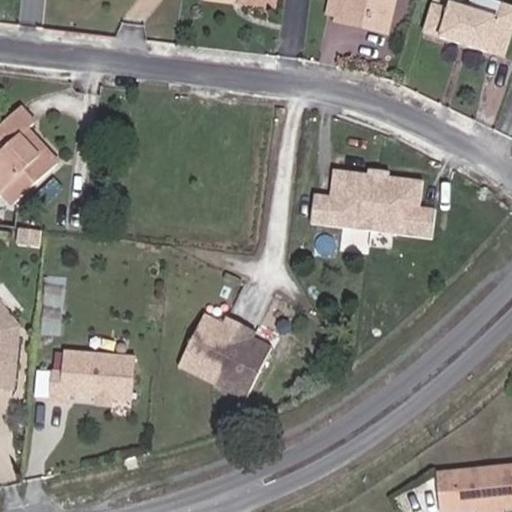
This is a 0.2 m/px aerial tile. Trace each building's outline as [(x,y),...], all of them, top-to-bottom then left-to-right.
[(235,0),(235,8),(274,10),(274,0),(235,0)] [(381,17),(382,0),(325,0),(323,17),(341,21),(342,13),(381,17)] [(388,0),(382,0),(381,17),(342,13),(341,21),(341,24),(384,31),(388,0)] [(511,4),(511,1),(507,0),(494,0),(493,14),(460,5),(446,0),(444,7),(426,1),(419,28),(499,52),(511,4)] [(493,14),(494,0),(460,0),(460,5),(493,14)] [(0,164),(0,191),(18,211),(52,179),(20,144),(29,137),(34,131),(19,115),(0,133),(0,141),(12,153),(0,164)] [(20,144),(52,179),(61,170),(29,137),(20,144)] [(0,141),(0,164),(12,153),(0,141)] [(308,220),(369,227),(374,171),(331,166),(329,192),(310,190),(308,220)] [(374,171),(369,227),(429,234),(432,205),(415,202),(418,176),(374,171)] [(0,302),(0,394),(15,395),(21,331),(0,302)] [(216,389),(244,330),(231,323),(227,332),(205,321),(183,373),(216,389)] [(257,336),(244,330),(216,389),(248,404),(273,354),(254,344),(257,336)] [(95,402),(111,403),(130,404),(133,364),(64,359),(63,377),(52,378),(50,409),(68,410),(68,400),(95,402)] [(111,413),(111,403),(95,402),(95,412),(111,413)] [(507,511),(511,511),(511,467),(438,473),(441,511),(507,511)]
